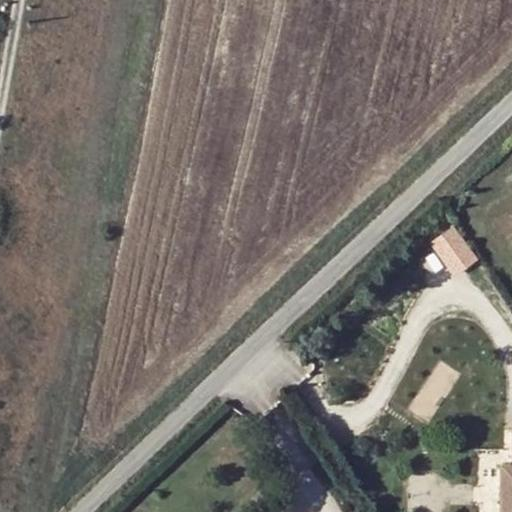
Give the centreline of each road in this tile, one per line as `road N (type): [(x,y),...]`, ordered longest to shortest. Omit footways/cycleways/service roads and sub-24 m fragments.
road 1 (residential): [(511,110),(83,511)]
road 2 (unknown): [(275,332),(317,401),(341,424),(368,427),(394,392),(423,313),(449,293),(482,299),(511,334)]
road 3 (unknown): [(239,365),(310,475)]
